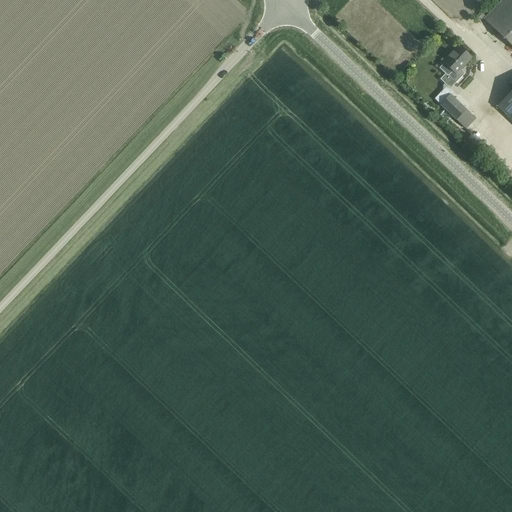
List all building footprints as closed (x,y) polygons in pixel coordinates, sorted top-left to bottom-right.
[(511,0),(502,0),(484,20),(511,46),(511,0)] [(440,79),(450,89),(465,74),(461,70),(472,58),(459,45),(443,63),(452,72),(448,76),(445,74),(440,79)] [(400,78),(414,70),(407,56),(392,63),(400,78)] [(511,91),(498,107),(511,120),(511,91)] [(441,105),(456,120),(466,110),(450,95),(441,105)]
